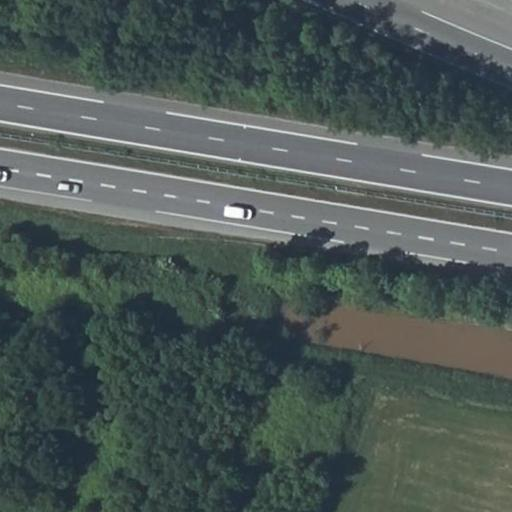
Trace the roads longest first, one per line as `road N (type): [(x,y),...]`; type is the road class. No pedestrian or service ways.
road 1 (trunk): [(511,187),(0,102)]
road 2 (trunk): [(38,174),(511,252)]
road 3 (trunk): [(511,68),(355,0)]
